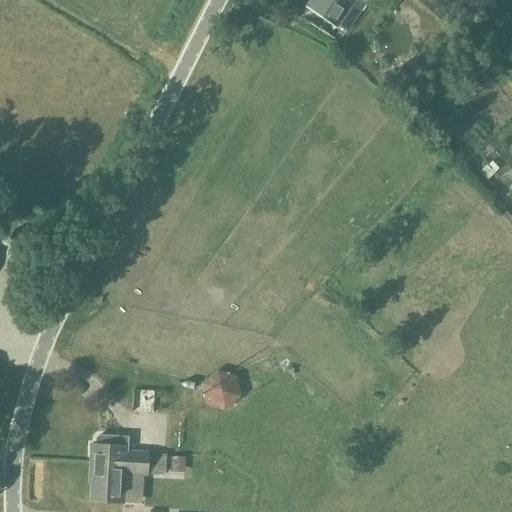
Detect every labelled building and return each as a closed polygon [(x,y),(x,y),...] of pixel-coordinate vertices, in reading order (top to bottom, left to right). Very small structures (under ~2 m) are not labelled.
[(310,0),(305,8),(338,30),(339,28),(347,33),(357,18),(350,13),(358,0),(310,0)] [(202,386),(206,406),(226,412),(241,398),(237,378),(217,372),(202,386)] [(133,408),(148,408),(149,389),(134,388),(133,408)] [(166,455),(148,454),(148,453),(126,452),(127,448),(92,446),(90,483),(93,483),(92,501),(123,503),(125,473),(147,474),(147,473),(165,474),(166,455)] [(172,474),(185,474),(185,459),(173,458),(172,474)]
